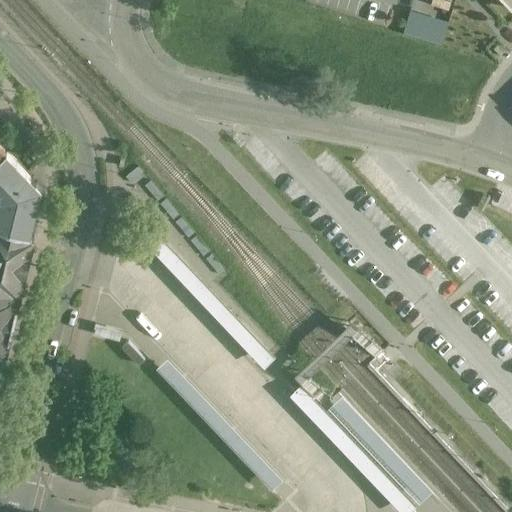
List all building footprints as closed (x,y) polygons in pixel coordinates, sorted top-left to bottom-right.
[(405,34),(444,42),(449,18),(410,10),(405,34)] [(42,187),(6,150),(0,155),(0,227),(31,235),(42,187)] [(31,235),(0,227),(0,289),(20,294),(34,235),(31,235)] [(149,245),(282,385),(293,374),(160,235),(149,245)] [(0,314),(14,318),(20,294),(0,289),(0,314)] [(14,318),(0,314),(0,351),(6,353),(14,318)] [(285,500),(293,493),(152,344),(145,351),(285,500)] [(291,395),(398,508),(415,492),(343,416),(337,422),(302,384),(291,395)]
